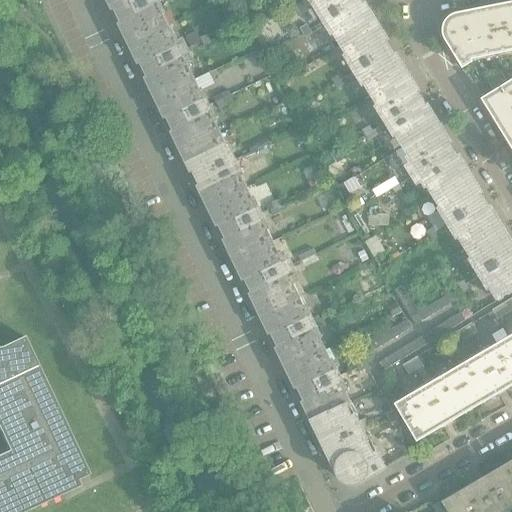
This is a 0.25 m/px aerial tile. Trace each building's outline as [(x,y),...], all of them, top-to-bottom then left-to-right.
[(165,12),(159,0),(108,0),(114,11),(116,9),(123,23),(120,24),(130,44),(168,27),(162,14),(165,12)] [(362,5),(358,0),(315,0),(317,3),(313,5),(331,34),(335,32),(342,44),(376,23),(364,4),(362,5)] [(511,50),(511,5),(496,8),(504,52),(511,50)] [(504,52),(496,8),(458,16),(454,17),(450,20),(447,23),(445,27),(445,31),(445,36),(447,40),(463,66),(471,62),(471,59),(504,52)] [(393,56),(385,43),(388,42),(376,23),(342,44),(348,54),(344,56),(361,84),(365,82),(373,95),(407,74),(395,55),(393,56)] [(309,29),(306,24),(300,28),(302,33),(309,29)] [(191,67),(188,59),(193,57),(184,39),(179,42),(176,35),(173,37),(168,27),(130,44),(140,65),(142,63),(149,77),(146,78),(156,98),(194,80),(189,68),(191,67)] [(312,33),(309,29),(302,33),(305,37),(312,33)] [(201,42),(196,32),(185,37),(190,47),(201,42)] [(211,44),(208,38),(202,41),(204,47),(211,44)] [(506,80),(500,71),(493,76),(499,85),(506,80)] [(424,107),(417,94),(419,93),(407,74),(373,95),(379,104),(375,106),(392,134),(396,132),(405,146),(438,125),(427,106),(424,107)] [(334,84),(341,79),(338,75),(331,79),(334,84)] [(499,85),(493,76),(486,80),(492,89),(499,85)] [(337,88),(343,84),(341,79),(334,84),(337,88)] [(217,121),(203,91),(201,92),(194,80),(156,98),(166,119),(168,117),(175,131),(173,132),(182,152),(219,133),(214,123),(217,121)] [(232,94),(241,89),(238,82),(229,87),(230,89),(213,98),(215,102),(223,98),(232,94)] [(511,83),(484,100),(511,145),(511,83)] [(235,99),(232,94),(223,98),(226,103),(235,99)] [(456,158),(448,145),(450,144),(438,125),(405,146),(412,158),(408,161),(412,168),(408,170),(417,184),(421,182),(425,188),(426,189),(430,187),(436,197),(470,176),(458,157),(456,158)] [(372,131),(369,126),(362,130),(365,135),(372,131)] [(363,144),(382,132),(379,127),(372,131),(365,135),(359,138),(363,144)] [(243,174),(229,145),(226,146),(219,133),(182,152),(192,173),(195,171),(201,185),(199,186),(209,206),(246,188),(240,176),(243,174)] [(258,150),(271,143),(267,137),(255,144),(258,150)] [(245,156),(256,150),(254,145),(242,151),(245,156)] [(247,160),(258,154),(256,150),(245,156),(247,160)] [(335,162),(331,154),(321,160),(326,167),(335,162)] [(487,209),(479,196),(481,195),(470,176),(436,197),(443,210),(439,212),(447,224),(457,240),(461,238),(467,248),(501,227),(489,208),(487,209)] [(371,202),(392,188),(399,184),(396,180),(390,184),(388,181),(376,188),(376,189),(366,195),(371,202)] [(269,228),(255,199),(262,195),(256,184),(246,188),(209,206),(218,227),(221,225),(227,239),(225,240),(235,260),(278,239),(273,227),(269,228)] [(402,189),(399,184),(392,188),(395,193),(402,189)] [(270,210),(284,204),(281,198),(267,205),(270,210)] [(272,216),(286,209),(284,204),(270,210),(272,216)] [(388,226),(388,216),(367,216),(367,223),(369,223),(369,225),(388,226)] [(511,249),(510,247),(511,246),(511,244),(501,227),(467,248),(474,260),(470,263),(488,291),(492,289),(498,300),(511,291),(511,249)] [(435,233),(432,228),(425,232),(428,237),(435,233)] [(437,237),(435,233),(428,237),(430,241),(437,237)] [(375,236),(364,242),(373,258),(385,251),(375,236)] [(295,283),(292,275),(297,273),(289,257),(284,260),(281,252),(284,251),(278,239),(235,260),(245,281),(247,279),(254,293),(251,294),(261,314),(304,294),(298,282),(292,285),(292,284),(295,283)] [(301,261),(316,254),(314,250),(298,257),(301,261)] [(466,284),(463,280),(457,284),(459,288),(466,284)] [(469,288),(466,284),(459,288),(462,293),(469,288)] [(415,325),(453,301),(448,294),(418,313),(400,285),(393,290),(415,325)] [(321,336),(307,306),(311,304),(306,293),(304,294),(261,314),(271,335),(273,333),(280,347),(277,348),(287,368),(324,351),(318,338),(321,336)] [(511,298),(492,311),(498,320),(511,310),(511,298)] [(401,312),(395,303),(387,308),(393,317),(401,312)] [(336,311),(333,307),(326,310),(329,315),(336,311)] [(338,316),(336,311),(329,315),(331,319),(338,316)] [(383,371),(465,321),(460,313),(379,363),(383,371)] [(373,351),(411,327),(407,320),(369,343),(373,351)] [(477,332),(472,324),(472,323),(465,327),(470,336),(477,332)] [(470,336),(465,327),(458,332),(463,341),(470,336)] [(61,493),(60,494),(58,489),(88,475),(23,337),(1,348),(0,347),(0,511),(23,511),(62,494),(61,493)] [(511,384),(511,343),(510,341),(492,351),(490,348),(470,359),(472,363),(455,373),(474,406),(511,384)] [(347,390),(333,361),(335,360),(329,349),(324,351),(287,368),(297,389),(299,387),(306,401),(303,402),(313,422),(348,406),(350,405),(344,392),(347,390)] [(423,366),(418,358),(417,356),(410,361),(415,370),(423,366)] [(366,364),(363,359),(356,363),(359,367),(366,364)] [(415,370),(410,361),(403,365),(409,375),(415,370)] [(368,368),(366,364),(359,367),(361,372),(368,368)] [(418,439),(474,406),(455,373),(436,385),(433,381),(414,392),(416,396),(399,406),(418,439)] [(378,388),(372,378),(366,382),(372,392),(378,388)] [(372,456),(365,443),(369,441),(366,435),(373,432),(365,418),(359,421),(356,415),(353,416),(348,406),(313,422),(340,476),(342,480),(346,483),(351,484),(356,484),(360,483),(385,468),(376,453),(372,456)] [(395,462),(408,453),(405,447),(391,456),(395,462)] [(507,511),(511,510),(511,475),(507,467),(446,502),(452,511),(507,511)] [(452,511),(446,502),(446,501),(434,507),(437,511),(452,511)]
